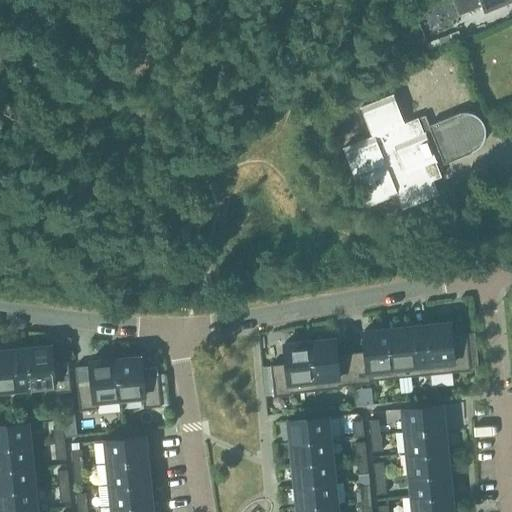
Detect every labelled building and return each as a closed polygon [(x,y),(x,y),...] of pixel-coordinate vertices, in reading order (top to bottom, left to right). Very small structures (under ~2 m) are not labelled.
[(464,0),(469,12),(483,6),(486,13),(510,3),(508,0),(464,0)] [(431,53),(463,40),(459,30),(427,43),(431,53)] [(398,195),(404,210),(425,201),(439,196),(433,182),(442,178),(433,155),(439,152),(445,165),(472,154),(478,151),(483,145),(486,139),(486,131),(484,124),(480,119),(473,115),(466,113),(459,114),(429,127),(425,117),(419,119),(418,118),(404,124),(392,95),(363,107),(374,136),(345,147),(368,207),(398,195)] [(451,334),(450,322),(425,324),(430,374),(471,370),(467,332),(451,334)] [(425,324),(389,328),(394,378),(430,374),(425,324)] [(364,331),(366,351),(351,352),(352,354),(355,384),(372,382),(371,380),(394,378),(389,328),(364,331)] [(340,388),(340,386),(355,384),(352,354),(351,352),(337,354),(335,339),(335,338),(310,340),(315,382),(315,390),(340,388)] [(310,340),(285,343),(288,363),(272,365),(275,397),(292,395),(292,393),(315,390),(310,340)] [(72,391),(69,359),(53,361),(51,345),(26,347),(30,387),(54,385),(55,393),(72,391)] [(0,390),(30,387),(26,347),(0,350),(0,390)] [(140,355),(115,358),(120,398),(143,396),(144,408),(162,406),(159,374),(142,375),(140,355)] [(115,358),(91,361),(92,377),(76,379),(80,410),(97,409),(96,401),(120,398),(115,358)] [(442,405),(403,409),(405,431),(444,427),(442,405)] [(328,417),(289,421),(291,442),(330,438),(328,417)] [(369,420),(371,434),(381,433),(380,419),(369,420)] [(353,421),(353,426),(355,437),(365,436),(363,420),(353,421)] [(28,423),(0,426),(0,448),(30,445),(28,423)] [(54,427),(55,442),(65,441),(64,426),(54,427)] [(444,427),(405,431),(408,452),(447,448),(444,427)] [(381,433),(371,434),(373,452),(383,451),(381,433)] [(147,458),(145,436),(106,440),(108,462),(147,458)] [(333,460),(330,438),(291,442),(294,464),(333,460)] [(65,441),(55,442),(57,460),(67,458),(65,441)] [(355,442),(357,458),(367,456),(366,441),(355,442)] [(0,470),(33,467),(30,445),(0,448),(0,470)] [(447,448),(408,452),(410,474),(449,470),(447,448)] [(72,450),(74,465),(84,464),(82,449),(72,450)] [(367,456),(357,458),(359,475),(369,474),(367,456)] [(147,458),(108,462),(110,484),(150,479),(147,458)] [(333,460),(294,464),(296,486),(335,482),(333,460)] [(374,463),(375,478),(386,477),(384,461),(374,463)] [(84,464),(74,465),(75,482),(86,481),(84,464)] [(0,491),(35,488),(33,467),(0,470),(0,491)] [(57,470),(59,486),(70,485),(68,469),(57,470)] [(410,474),(412,496),(451,492),(449,470),(410,474)] [(386,477),(375,478),(377,494),(387,493),(386,477)] [(150,479),(110,484),(113,505),(152,501),(150,479)] [(335,482),(296,486),(298,508),(337,504),(335,482)] [(360,486),(361,499),(361,501),(372,500),(370,484),(360,486)] [(70,485),(59,486),(61,502),(72,501),(70,488),(70,485)] [(35,488),(0,491),(0,511),(12,511),(37,510),(35,488)] [(77,493),(78,509),(89,508),(87,492),(77,493)] [(453,511),(451,492),(412,496),(413,511),(453,511)] [(361,501),(362,504),(362,511),(373,511),(372,500),(361,501)] [(152,511),(152,501),(113,505),(113,511),(152,511)]
